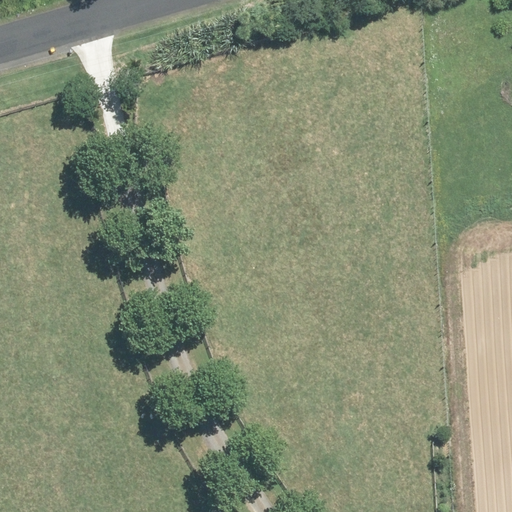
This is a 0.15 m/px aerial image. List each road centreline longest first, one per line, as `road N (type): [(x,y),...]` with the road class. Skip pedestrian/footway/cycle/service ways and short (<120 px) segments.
road 1 (unknown): [(268,511),(196,351),(115,13)]
road 2 (unclassified): [(0,47),(163,0)]
